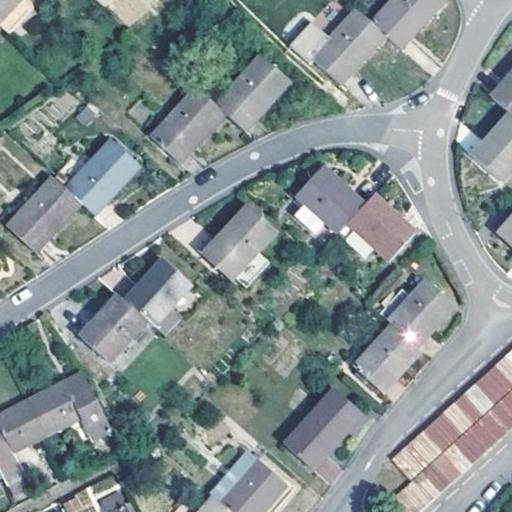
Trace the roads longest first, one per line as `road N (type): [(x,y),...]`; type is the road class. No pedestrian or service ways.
road 1 (residential): [(0,320),(218,186),(324,135),(434,136)]
road 2 (residential): [(498,306),(357,481),(341,511)]
road 3 (residential): [(434,136),(441,204),(466,271),(498,306)]
road 4 (residential): [(434,136),(487,8)]
